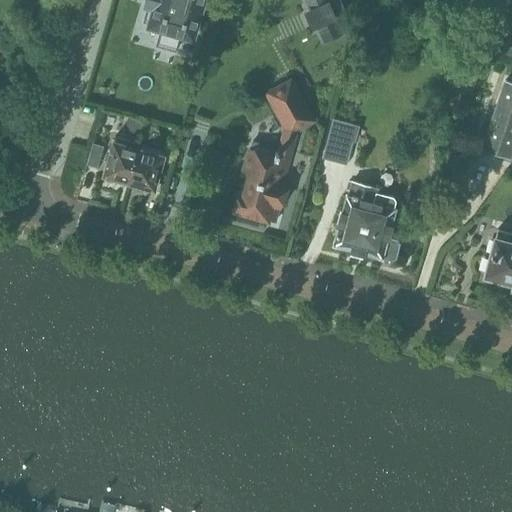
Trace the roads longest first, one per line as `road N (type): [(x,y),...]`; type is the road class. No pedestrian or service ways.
road 1 (residential): [(511,347),(33,212)]
road 2 (unclassified): [(33,212),(92,0)]
